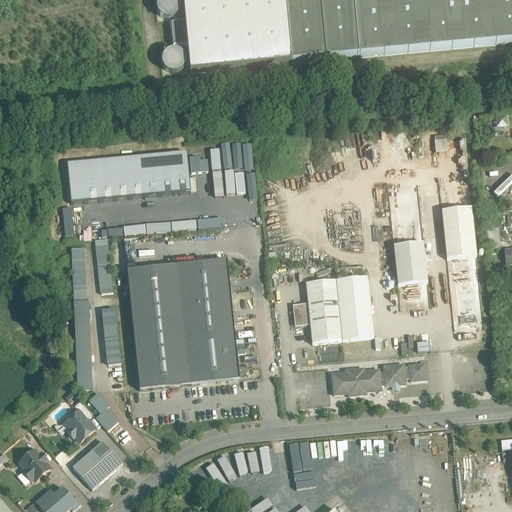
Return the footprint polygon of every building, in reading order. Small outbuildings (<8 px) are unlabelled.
[(511,0),(177,0),(184,74),(511,44),(511,0)] [(506,117),(496,118),(497,124),(500,128),(507,127),(506,117)] [(446,143),(435,144),(436,154),(447,153),(446,143)] [(241,168),(239,147),(211,149),(212,170),(241,168)] [(183,154),(66,165),(70,205),(187,194),(183,154)] [(469,181),(439,184),(454,332),(484,330),(469,181)] [(417,187),(387,190),(400,312),(430,308),(417,187)] [(204,209),(178,210),(178,219),(204,218),(204,209)] [(71,211),(62,212),(65,239),(74,238),(71,211)] [(150,219),(175,219),(175,211),(150,212),(150,219)] [(153,232),(222,228),(221,219),(152,224),(153,232)] [(497,231),(486,232),(488,252),(499,251),(497,231)] [(109,248),(96,249),(100,296),(114,295),(109,248)] [(85,250),(71,251),(73,302),(87,301),(85,250)] [(227,262),(128,273),(132,313),(131,313),(140,393),(200,387),(200,386),(240,382),(227,262)] [(368,279),(336,283),(342,343),(374,340),(368,279)] [(336,283),(306,286),(308,306),(310,327),(312,347),(342,343),(336,283)] [(89,303),(74,304),(77,393),(92,393),(89,303)] [(308,306),(293,307),(295,328),(310,327),(308,306)] [(116,311),(102,313),(108,369),(122,368),(116,311)] [(404,367),(384,369),(384,375),(386,388),(386,389),(393,388),(393,391),(398,391),(398,388),(406,387),(405,382),(410,381),(410,384),(426,383),(425,367),(409,368),(409,369),(404,370),(404,367)] [(364,371),(346,373),(346,375),(332,377),(334,397),(348,396),(348,399),(366,397),(366,395),(381,393),(381,389),(386,388),(384,375),(379,375),(379,372),(364,374),(364,371)] [(109,408),(98,395),(88,404),(100,416),(106,411),(109,408)] [(92,418),(80,404),(74,410),(78,414),(79,414),(87,423),(92,418)] [(96,420),(108,434),(118,424),(106,411),(100,416),(96,420)] [(87,423),(79,414),(78,414),(64,427),(69,433),(67,434),(73,441),(75,439),(80,445),(95,432),(87,423)] [(103,444),(73,470),(92,493),(122,466),(103,444)] [(34,454),(20,466),(26,472),(23,474),(31,483),(34,481),(36,484),(50,471),(34,454)] [(62,490),(39,510),(40,511),(69,511),(70,511),(74,511),(81,507),(74,499),(72,501),(62,490)] [(8,511),(0,502),(0,511),(8,511)]
